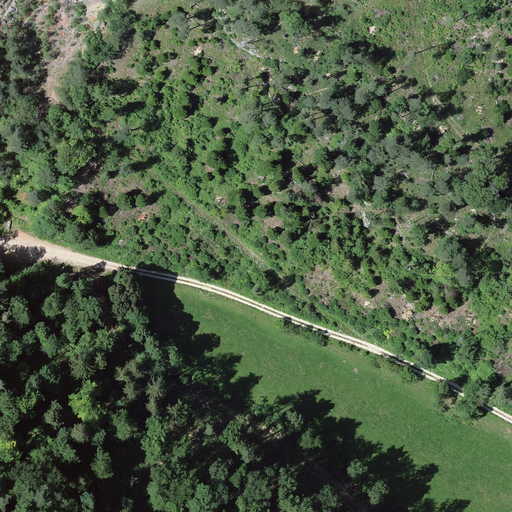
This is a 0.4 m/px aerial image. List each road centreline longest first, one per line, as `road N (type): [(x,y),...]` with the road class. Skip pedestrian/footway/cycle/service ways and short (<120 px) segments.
road 1 (track): [(511,419),(418,369),(208,285),(0,247)]
road 2 (track): [(360,344),(173,188),(67,112),(53,95),(34,35)]
road 3 (track): [(92,265),(114,342),(134,366),(271,434),(361,511)]
